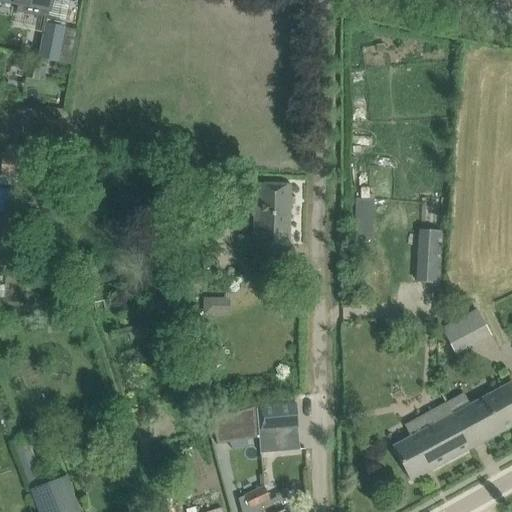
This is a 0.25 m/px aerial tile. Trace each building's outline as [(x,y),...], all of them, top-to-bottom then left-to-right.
[(0,0),(19,4),(18,12),(48,18),(51,0),(0,0)] [(0,41),(35,50),(41,25),(0,15),(0,41)] [(46,23),(39,58),(58,62),(65,27),(46,23)] [(386,45),(377,46),(378,53),(387,52),(386,45)] [(32,59),(27,77),(38,80),(43,62),(32,59)] [(64,142),(63,152),(76,154),(77,143),(64,142)] [(6,145),(5,153),(5,154),(27,156),(28,146),(6,145)] [(0,184),(16,186),(16,188),(25,188),(27,156),(5,154),(5,153),(3,153),(1,177),(0,176),(0,184)] [(219,178),(219,191),(235,191),(235,178),(219,178)] [(289,268),(291,185),(255,183),(252,267),(289,268)] [(0,212),(3,212),(3,214),(24,215),(25,188),(16,188),(16,190),(0,188),(0,212)] [(11,238),(25,239),(26,215),(24,215),(3,214),(2,238),(11,238)] [(417,282),(437,283),(441,232),(421,231),(417,282)] [(24,260),(25,239),(11,238),(10,260),(24,260)] [(188,267),(181,277),(191,284),(188,288),(197,294),(200,291),(207,280),(188,267)] [(476,310),(441,329),(455,355),(490,336),(476,310)] [(220,337),(211,338),(213,364),(222,364),(220,337)] [(471,448),(511,425),(511,382),(471,405),(464,393),(447,403),(453,415),(471,448)] [(471,448),(453,415),(447,403),(428,414),(434,425),(393,447),(411,481),(471,448)] [(296,404),(256,407),(258,431),(298,427),(296,404)] [(255,408),(210,421),(218,446),(258,439),(255,408)] [(259,438),(260,450),(287,447),(286,435),(259,437),(259,438)] [(13,443),(39,511),(80,511),(66,476),(44,484),(26,437),(13,443)] [(264,487),(255,491),(264,511),(290,511),(288,507),(277,511),(275,511),(270,500),(264,487)] [(264,511),(255,491),(239,499),(241,511),(264,511)]
